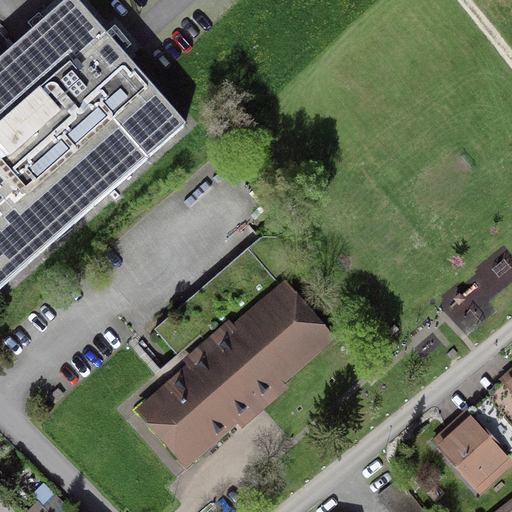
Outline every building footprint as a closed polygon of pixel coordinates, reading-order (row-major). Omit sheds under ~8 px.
[(0,302),(189,135),(76,8),(20,57),(0,74),(0,302)] [(0,74),(20,57),(0,35),(0,74)] [(338,345),(288,288),(140,417),(190,474),(338,345)] [(511,382),(489,402),(511,428),(511,382)] [(511,467),(511,428),(489,402),(438,447),(480,495),(511,467)] [(425,511),(400,479),(380,495),(393,511),(425,511)] [(511,511),(511,501),(498,511),(511,511)]
